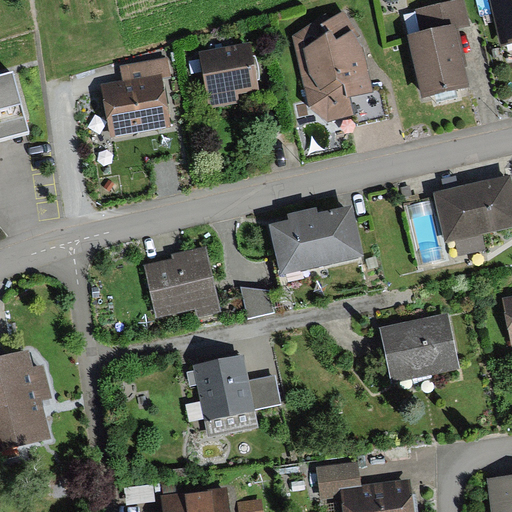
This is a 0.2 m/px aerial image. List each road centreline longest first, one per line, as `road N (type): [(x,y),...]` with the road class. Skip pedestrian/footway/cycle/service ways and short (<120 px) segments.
road 1 (residential): [(511,141),(74,240)]
road 2 (residential): [(410,291),(84,355)]
road 3 (residential): [(84,355),(104,511)]
road 4 (residential): [(49,93),(74,240)]
